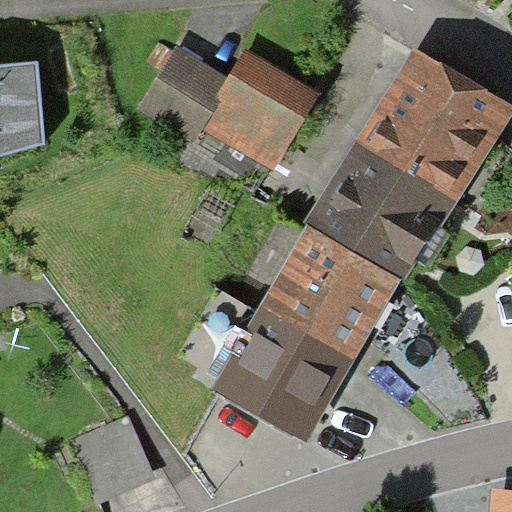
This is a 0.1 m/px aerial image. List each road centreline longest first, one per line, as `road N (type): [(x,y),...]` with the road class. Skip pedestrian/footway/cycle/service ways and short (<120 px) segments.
road 1 (residential): [(511,445),(278,511)]
road 2 (residential): [(511,73),(401,0)]
